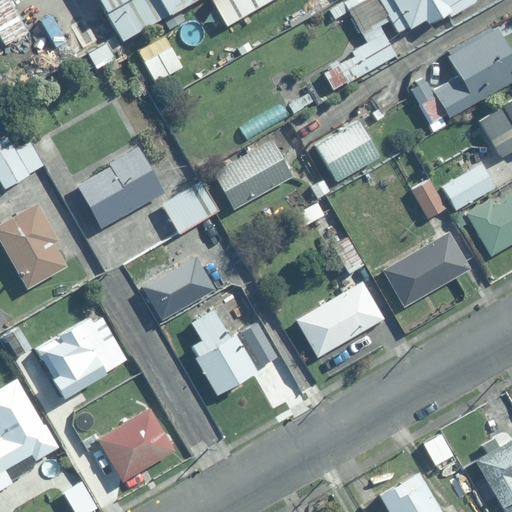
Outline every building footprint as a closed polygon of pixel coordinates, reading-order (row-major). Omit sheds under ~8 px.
[(27,29),(10,0),(0,0),(0,38),(2,43),(27,29)] [(186,0),(101,0),(121,38),(186,0)] [(473,0),(379,0),(398,31),(410,24),(410,25),(426,17),(428,22),(448,10),(450,14),(473,0)] [(448,116),(511,78),(511,50),(497,24),(444,54),(457,76),(433,90),(435,93),(419,99),(432,120),(446,112),(448,116)] [(394,54),(382,33),(357,47),(359,51),(323,71),(333,89),(394,54)] [(112,38),(87,54),(97,70),(122,54),(112,38)] [(64,43),(38,58),(45,71),(72,56),(64,43)] [(511,95),(502,101),(503,104),(479,117),(500,156),(511,148),(511,95)] [(379,154),(359,120),(316,144),(336,179),(379,154)] [(15,149),(7,135),(0,138),(0,180),(4,188),(29,173),(29,172),(42,165),(29,141),(15,149)] [(233,208),(292,175),(271,139),(213,170),(233,208)] [(100,226),(164,190),(138,144),(108,161),(110,165),(76,184),(100,226)] [(442,184),(455,208),(495,186),(482,163),(442,184)] [(410,188),(425,217),(445,206),(429,178),(410,188)] [(198,181),(162,202),(178,232),(216,210),(198,181)] [(492,198),(467,212),(491,255),(511,242),(511,190),(494,201),(492,198)] [(57,238),(36,201),(0,221),(0,240),(26,287),(66,264),(53,240),(57,238)] [(349,271),(362,263),(340,225),(327,232),(349,271)] [(449,230),(382,267),(404,305),(470,267),(449,230)] [(318,356),(384,318),(363,280),(295,317),(318,356)] [(266,329),(280,322),(264,297),(253,302),(266,329)] [(241,378),(257,368),(235,333),(228,336),(213,308),(192,319),(202,338),(194,343),(199,354),(195,356),(217,393),(229,387),(231,389),(243,382),(241,378)] [(2,335),(14,357),(29,349),(17,327),(2,335)] [(44,422),(16,377),(0,386),(0,511),(7,511),(11,510),(0,490),(0,487),(12,481),(5,468),(32,452),(35,458),(58,445),(45,422),(44,422)] [(131,415),(114,385),(78,404),(87,419),(90,417),(100,432),(97,434),(106,451),(119,444),(123,449),(146,435),(134,413),(131,415)] [(78,414),(63,389),(43,401),(57,425),(78,414)] [(511,435),(511,432),(495,440),(491,433),(480,438),(485,446),(472,454),(504,511),(511,506),(511,435)] [(417,466),(375,489),(387,511),(450,511),(449,509),(442,511),(417,466)]
